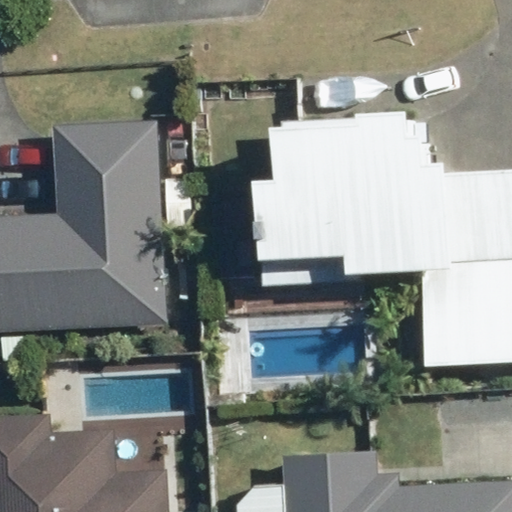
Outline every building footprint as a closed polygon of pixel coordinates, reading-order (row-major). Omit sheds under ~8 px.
[(278,287),(373,282),(373,279),(436,276),(441,368),(511,364),(511,170),(476,172),(475,163),(457,164),(455,139),(444,139),(443,114),(296,121),(299,184),(273,186),(278,287)] [(0,325),(170,320),(163,119),(62,122),(65,220),(0,222),(0,325)] [(252,220),(222,221),(225,278),(254,277),(252,220)] [(0,511),(178,511),(175,470),(129,473),(126,430),(64,435),(63,417),(0,421),(0,511)] [(376,459),(295,465),(298,511),(511,511),(511,481),(406,489),(398,475),(378,477),(376,459)]
